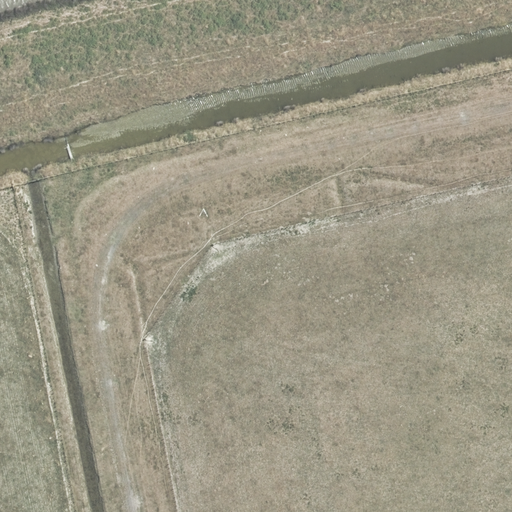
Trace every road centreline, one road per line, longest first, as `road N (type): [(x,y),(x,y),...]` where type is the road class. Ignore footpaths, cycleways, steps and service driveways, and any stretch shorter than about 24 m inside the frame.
road 1 (track): [(101,303),(117,259),(511,159)]
road 2 (track): [(101,303),(142,511)]
